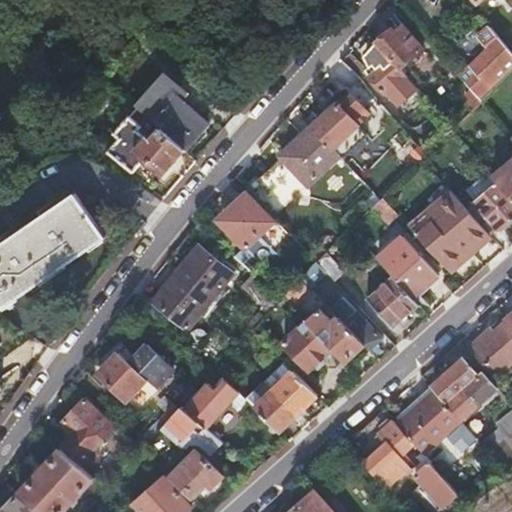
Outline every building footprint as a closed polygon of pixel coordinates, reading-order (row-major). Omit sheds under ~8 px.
[(391,27),(376,41),(402,67),(423,46),(401,23),(394,30),(391,27)] [(511,68),(511,52),(490,27),(480,37),(489,48),(463,73),(484,95),(511,68)] [(388,89),(400,102),(419,84),(402,67),(376,41),(365,54),(374,64),(374,66),(368,72),(387,91),(388,89)] [(134,108),(159,130),(182,149),(207,122),(176,94),(181,88),(166,73),(134,108)] [(345,87),(311,124),(332,145),(367,107),(345,87)] [(118,138),(106,152),(130,172),(142,159),(162,176),(184,151),(182,149),(159,130),(148,142),(139,134),(144,129),(127,115),(112,132),(118,138)] [(332,145),(311,124),(282,156),(286,160),(261,187),(272,198),(265,206),(275,217),(278,220),(312,184),(340,153),(332,145)] [(258,183),(261,187),(286,160),(282,156),(258,183)] [(511,170),(511,160),(490,179),(496,185),(511,170)] [(511,170),(496,185),(511,203),(511,170)] [(475,203),(473,205),(496,231),(511,217),(511,203),(496,185),(490,179),(485,174),(465,192),(469,196),(475,203)] [(382,194),(375,187),(367,196),(373,203),(382,194)] [(461,203),(449,190),(434,203),(439,208),(413,230),(445,268),(473,244),(475,246),(489,234),(467,210),(461,203)] [(74,194),(0,244),(0,304),(102,236),(74,194)] [(246,194),(219,219),(244,245),(270,221),(246,194)] [(382,194),(373,203),(387,219),(396,211),(382,194)] [(461,203),(467,210),(473,205),(475,203),(469,196),(461,203)] [(467,210),(489,234),(490,236),(496,231),(473,205),(467,210)] [(275,217),(270,221),(244,245),(233,256),(247,270),(258,260),(262,263),(276,250),(272,246),(288,231),(278,220),(275,217)] [(402,233),(375,256),(391,274),(410,296),(436,273),(402,233)] [(445,268),(450,274),(491,237),(490,236),(489,234),(475,246),(473,244),(445,268)] [(196,246),(152,302),(186,330),(231,274),(196,246)] [(326,248),(315,259),(328,273),(333,278),(343,268),(326,248)] [(328,273),(315,259),(300,275),(313,289),(328,273)] [(267,290),(249,272),(235,287),(265,314),(277,300),(267,290)] [(391,327),(417,305),(410,296),(391,274),(365,298),(391,327)] [(289,287),(282,294),(295,308),(313,289),(300,275),(289,287)] [(279,278),(267,290),(277,300),(282,294),(289,287),(279,278)] [(330,307),(337,316),(364,345),(368,349),(373,346),(379,340),(342,297),(330,307)] [(318,307),(305,319),(331,347),(344,361),(364,345),(337,316),(331,321),(318,307)] [(331,347),(305,319),(282,339),(307,367),(331,347)] [(511,335),(503,325),(473,351),(495,376),(511,360),(511,335)] [(173,366),(146,341),(129,360),(118,350),(98,372),(126,398),(139,383),(136,380),(143,373),(157,385),(173,366)] [(373,346),(368,349),(377,360),(382,355),(373,346)] [(262,378),(271,387),(297,412),(316,394),(291,368),(282,359),(262,378)] [(498,389),(481,370),(476,375),(463,360),(433,387),(446,402),(443,404),(459,422),(498,389)] [(241,396),(250,405),(277,430),(297,412),(271,387),(262,378),(241,396)] [(207,382),(183,408),(202,425),(236,391),(223,379),(213,389),(207,382)] [(395,425),(413,446),(422,455),(424,457),(447,435),(449,438),(448,439),(461,455),(476,441),(460,424),(459,422),(443,404),(432,392),(395,425)] [(114,424),(85,396),(61,421),(72,431),(58,445),(76,462),(114,424)] [(161,408),(165,411),(171,416),(177,409),(168,400),(161,408)] [(171,416),(160,428),(179,448),(185,442),(202,425),(183,408),(181,405),(177,409),(171,416)] [(134,444),(140,449),(149,439),(160,428),(171,416),(165,411),(134,444)] [(501,470),(511,459),(511,416),(500,428),(503,432),(483,449),(501,470)] [(385,443),(361,464),(375,479),(413,446),(395,425),(392,422),(378,435),(385,443)] [(58,445),(16,490),(32,506),(38,511),(58,511),(92,476),(76,462),(58,445)] [(194,450),(167,476),(188,497),(204,481),(209,486),(221,474),(194,450)] [(442,508),(457,494),(424,457),(422,455),(416,460),(425,470),(416,478),(442,508)] [(138,511),(136,511),(182,511),(187,507),(162,478),(132,504),(138,511)] [(333,511),(315,490),(289,511),(333,511)] [(38,511),(32,506),(28,510),(9,492),(0,500),(0,511),(38,511)]
